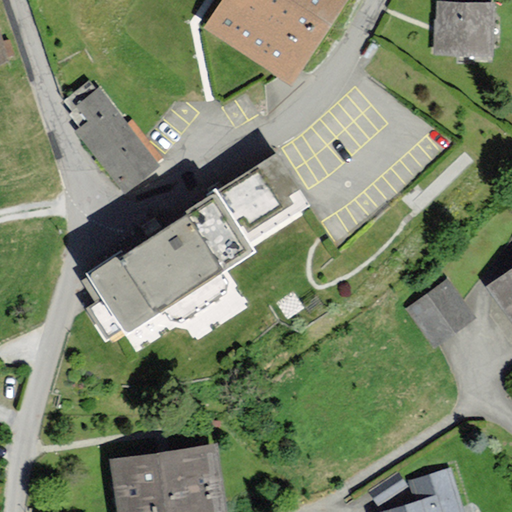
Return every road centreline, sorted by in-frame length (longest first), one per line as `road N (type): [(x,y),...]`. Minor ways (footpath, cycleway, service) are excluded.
road 1 (residential): [(377,0),(328,83),(280,128),(182,188),(111,210)]
road 2 (residential): [(15,511),(35,393),(83,255),(111,210)]
road 3 (unclassified): [(111,210),(85,182),(47,101),(18,0)]
